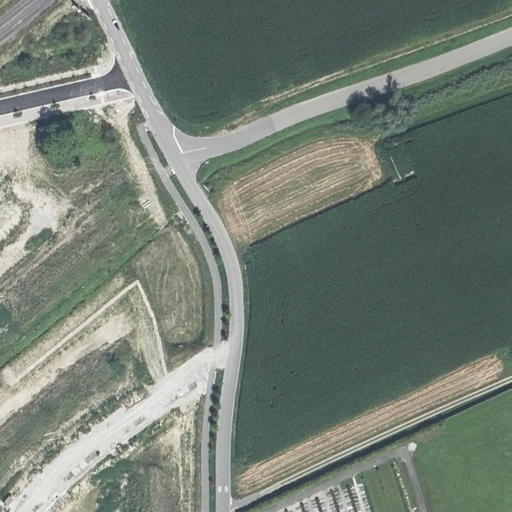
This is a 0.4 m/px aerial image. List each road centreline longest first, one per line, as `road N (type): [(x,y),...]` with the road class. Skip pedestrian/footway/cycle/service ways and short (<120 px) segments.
road 1 (unclassified): [(174,155),(220,145),(511,33)]
road 2 (track): [(511,375),(222,508)]
road 3 (residential): [(233,351),(199,359),(55,471),(16,511)]
road 4 (unclassified): [(233,351),(232,262),(174,155)]
road 5 (unclassified): [(222,511),(233,351)]
road 6 (residential): [(0,107),(134,76)]
